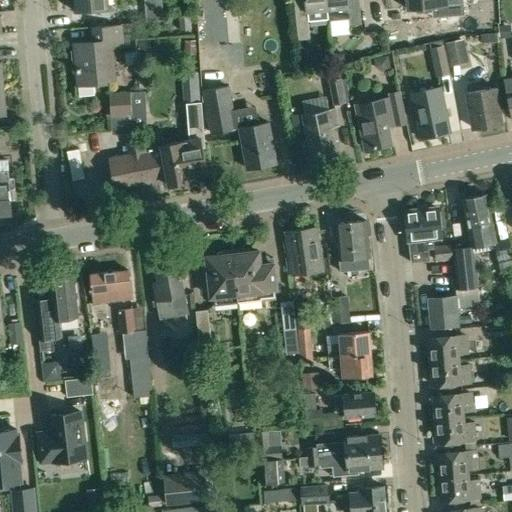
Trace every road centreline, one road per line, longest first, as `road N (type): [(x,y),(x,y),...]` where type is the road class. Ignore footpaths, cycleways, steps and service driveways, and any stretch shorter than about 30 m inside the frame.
road 1 (residential): [(47,241),(383,178)]
road 2 (residential): [(408,511),(383,178)]
road 3 (residential): [(47,241),(28,0)]
road 4 (residential): [(383,178),(511,151)]
